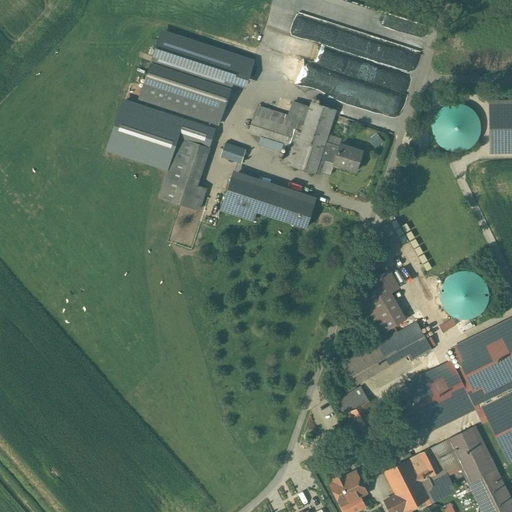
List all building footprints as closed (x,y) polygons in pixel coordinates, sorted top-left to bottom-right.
[(415,70),(420,54),(333,29),(331,35),(334,36),(333,40),(321,37),(320,42),(415,70)] [(245,85),(252,65),(161,34),(139,98),(218,123),(232,81),(245,85)] [(324,66),(317,87),(362,100),(368,80),(324,66)] [(102,88),(83,87),(82,96),(78,96),(78,99),(81,99),(81,104),(102,105),(102,88)] [(511,100),(489,101),(490,152),(511,151),(511,100)] [(340,142),(341,139),(329,135),(335,110),(311,102),(309,106),(293,101),(288,115),(257,105),(248,132),(260,136),(258,144),(285,153),(282,162),(321,175),(326,161),(333,163),(340,142)] [(478,136),(480,127),(478,118),(473,110),(465,105),(456,103),(446,105),(439,111),(434,118),(432,128),(434,137),(439,145),(447,150),(457,151),(466,149),(473,144),(478,136)] [(377,125),(394,132),(398,124),(381,117),(377,125)] [(212,137),(182,127),(160,196),(197,209),(199,209),(205,189),(195,186),(212,137)] [(340,142),(333,163),(356,171),(363,150),(340,142)] [(236,148),(219,151),(221,163),(239,159),(236,148)] [(315,200),(232,173),(221,209),(222,209),(253,220),(256,211),(305,228),(315,200)] [(486,303),(488,294),(486,284),(481,277),(473,272),(464,270),(454,272),(447,277),(442,285),(440,295),(442,304),(447,312),(455,317),(464,318),(474,316),(481,311),(486,303)] [(398,289),(389,271),(371,280),(376,289),(359,299),(383,340),(342,363),(354,384),(408,354),(411,361),(431,349),(430,347),(435,344),(430,336),(426,339),(416,321),(396,332),(392,326),(405,319),(390,293),(398,289)] [(511,317),(452,347),(462,368),(457,371),(456,371),(473,405),(477,403),(478,406),(479,408),(482,407),(509,461),(511,459),(511,317)] [(452,318),(439,325),(442,332),(455,324),(452,318)] [(452,361),(406,384),(429,430),(478,406),(477,403),(473,405),(456,371),(457,371),(452,361)] [(345,414),(368,401),(360,387),(337,400),(345,414)] [(368,401),(345,414),(366,453),(390,440),(368,401)] [(511,511),(511,503),(474,426),(412,457),(410,452),(402,456),(405,460),(396,464),(392,456),(380,462),(396,494),(384,500),(389,511),(398,511),(403,509),(404,510),(419,503),(422,508),(455,491),(446,472),(460,465),(483,511),(511,511)] [(355,472),(346,476),(351,487),(360,482),(355,472)] [(366,492),(360,482),(351,487),(346,476),(344,473),(333,479),(334,482),(330,484),(341,505),(359,495),(366,492)] [(359,495),(341,505),(344,511),(352,511),(364,506),(359,495)] [(454,511),(450,502),(442,506),(444,510),(444,511),(454,511)]
